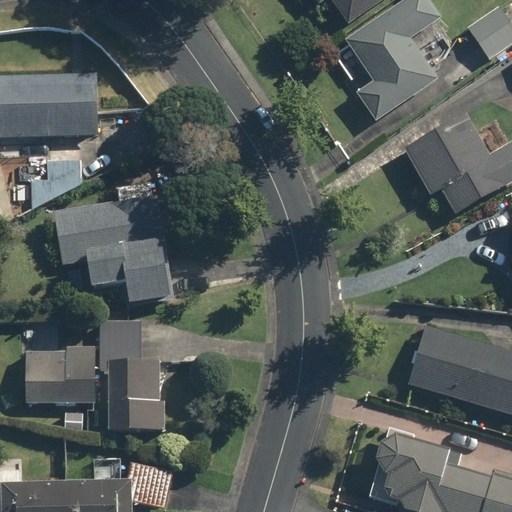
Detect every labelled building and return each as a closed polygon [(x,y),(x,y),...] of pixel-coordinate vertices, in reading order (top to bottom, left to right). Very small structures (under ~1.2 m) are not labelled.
[(312,0),(318,8),(327,2),(349,32),(391,0),(312,0)] [(360,99),(379,126),(438,85),(410,44),(442,23),(425,0),(412,0),(345,46),(375,89),(360,99)] [(511,27),(502,13),(470,35),(490,64),(511,48),(511,27)] [(83,187),(82,141),(97,141),(96,81),(0,83),(0,143),(31,143),(32,188),(83,187)] [(441,197),(457,225),(511,190),(511,149),(492,162),(464,117),(403,154),(432,202),(441,197)] [(156,205),(54,218),(61,267),(84,264),(88,297),(124,293),(127,315),(170,310),(156,205)] [(511,357),(426,330),(408,386),(511,418),(511,357)] [(64,358),(26,356),(24,407),(94,409),(96,354),(64,353),(64,358)] [(107,435),(165,437),(166,406),(159,406),(160,370),(110,368),(107,435)] [(400,509),(399,511),(511,511),(511,490),(445,472),(448,460),(394,445),(393,445),(391,445),(390,445),(389,446),(387,446),(386,447),(385,447),(383,448),(382,449),(381,450),(380,451),(379,452),(378,453),(377,454),(377,455),(376,456),(375,458),(375,459),(375,460),(375,462),(374,463),(374,465),(375,466),(375,468),(375,469),(375,470),(376,472),(377,473),(377,474),(378,475),(379,476),(380,477),(381,478),(382,479),(383,480),(378,502),(400,509)] [(131,487),(2,487),(2,475),(0,474),(0,511),(133,511),(167,511),(174,478),(131,469),(131,487)]
